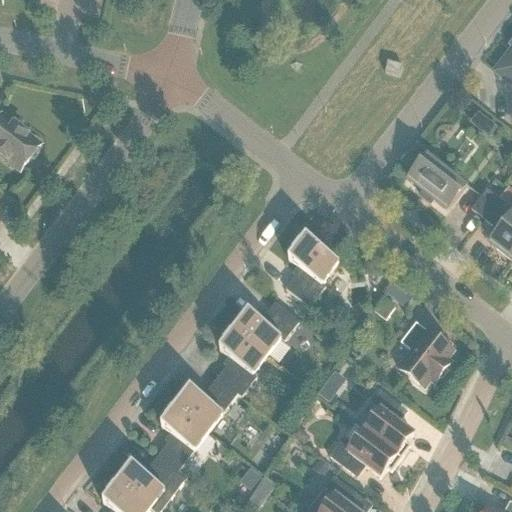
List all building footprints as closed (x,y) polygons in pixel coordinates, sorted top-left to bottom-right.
[(511,87),(511,51),(495,74),(511,87)] [(399,78),(402,67),(388,64),(385,74),(399,78)] [(0,157),(21,173),(30,160),(34,160),(39,153),(39,150),(40,148),(38,146),(38,143),(31,138),(27,138),(2,118),(0,120),(0,157)] [(447,213),(465,191),(427,162),(410,184),(423,194),(420,198),(431,207),(434,203),(447,213)] [(483,221),(499,201),(487,192),(471,212),(483,221)] [(510,262),(511,259),(511,211),(499,201),(483,221),(501,235),(491,247),(510,262)] [(310,311),(326,290),(322,288),(339,266),(306,240),(289,264),(301,273),(286,293),(310,311)] [(385,322),(396,308),(383,299),(373,313),(385,322)] [(234,335),(267,360),(281,342),(284,345),(300,325),(275,306),(261,325),(248,316),(234,335)] [(438,343),(416,326),(400,346),(412,355),(398,372),(425,392),(431,384),(435,386),(450,366),(447,363),(453,354),(449,351),(452,348),(441,339),(438,343)] [(253,378),(267,360),(234,335),(219,354),(232,363),(217,382),(237,398),(238,398),(241,401),(257,381),(253,378)] [(223,417),(237,398),(217,382),(203,401),(190,392),(176,411),(208,436),(223,417)] [(331,405),(339,395),(327,386),(319,396),(331,405)] [(380,394),(355,427),(363,433),(401,463),(411,450),(407,447),(414,438),(395,424),(404,412),(380,394)] [(194,455),(208,436),(176,411),(161,430),(173,440),(159,459),(160,459),(179,474),(194,455)] [(304,446),(310,438),(297,429),(292,436),(304,446)] [(344,440),(330,460),(353,478),(362,467),(381,481),(388,472),(392,475),(401,463),(363,433),(353,446),(344,440)] [(511,442),(506,439),(503,445),(511,449),(511,442)] [(164,511),(188,482),(160,459),(143,478),(133,470),(119,489),(149,511),(164,511)] [(323,480),(329,471),(319,463),(312,471),(323,480)] [(334,480),(309,511),(352,511),(349,510),(358,499),(334,480)] [(149,511),(119,489),(117,487),(103,506),(110,511),(149,511)]
